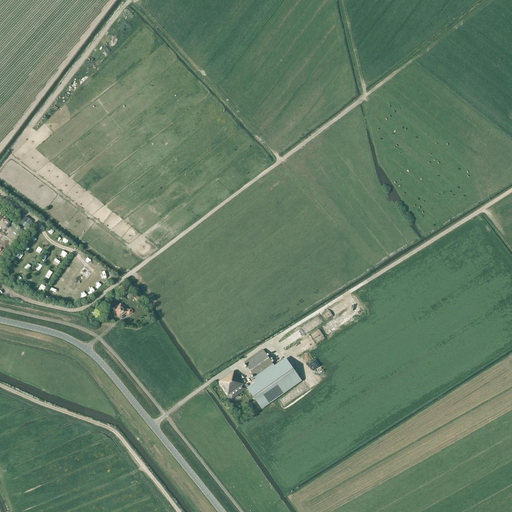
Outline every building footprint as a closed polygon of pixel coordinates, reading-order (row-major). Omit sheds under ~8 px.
[(25,217),(20,224),(25,228),(31,221),(25,217)] [(127,291),(122,295),(126,299),(131,296),(127,291)] [(121,304),(114,309),(119,317),(126,312),(128,315),(133,312),(131,309),(129,310),(129,309),(128,310),(127,308),(125,309),(121,304)] [(263,349),(244,362),(256,380),(254,381),(255,383),(247,388),(261,408),(301,380),(287,359),(275,367),(263,349)] [(236,375),(233,371),(219,382),(232,399),(246,389),(237,375),(236,375)]
